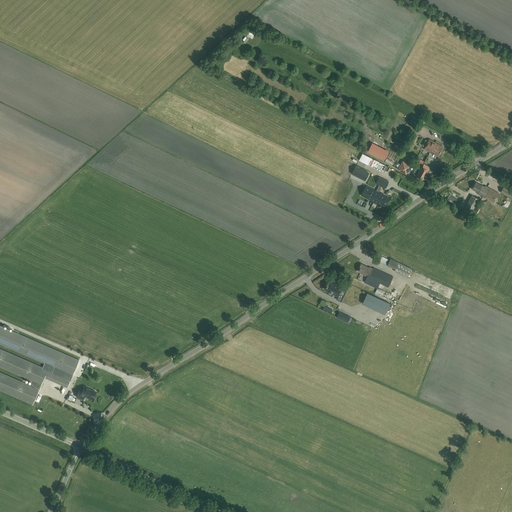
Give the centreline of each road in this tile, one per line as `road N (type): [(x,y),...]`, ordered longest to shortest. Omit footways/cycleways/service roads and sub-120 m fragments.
road 1 (unclassified): [(81,446),(130,390),(511,140)]
road 2 (unclassified): [(218,511),(81,446)]
